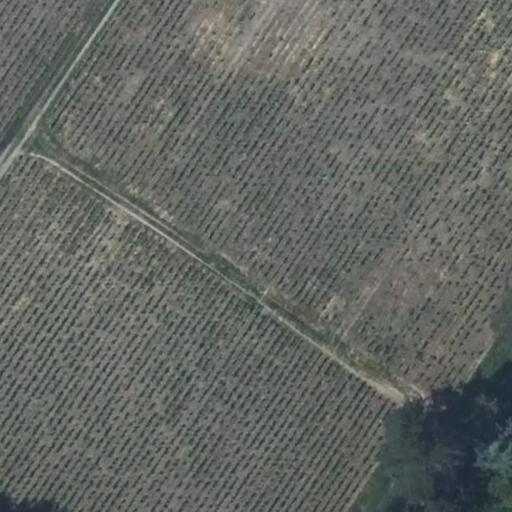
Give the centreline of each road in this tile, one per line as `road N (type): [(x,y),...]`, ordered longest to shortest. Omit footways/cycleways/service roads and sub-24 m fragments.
road 1 (track): [(511,458),(24,137)]
road 2 (track): [(112,0),(0,171)]
